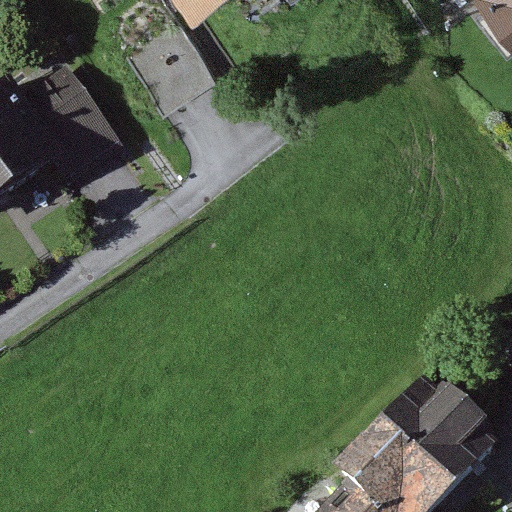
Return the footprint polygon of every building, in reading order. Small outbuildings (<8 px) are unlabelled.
[(187,0),(197,15),(219,0),(187,0)] [(511,0),(478,0),(511,41),(511,0)] [(176,22),(125,55),(162,110),(189,93),(213,77),(176,22)] [(13,88),(0,97),(0,216),(12,208),(58,176),(67,189),(96,168),(121,150),(70,79),(28,109),(13,88)] [(511,338),(495,358),(511,373),(511,338)] [(343,494),(324,511),(437,511),(496,453),(427,385),(331,482),(343,494)]
